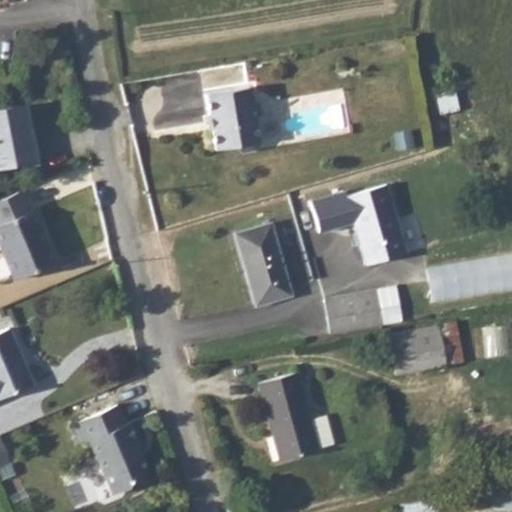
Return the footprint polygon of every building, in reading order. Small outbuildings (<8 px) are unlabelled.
[(248,88),(206,94),(215,151),(232,148),(239,153),(251,151),(257,144),(248,88)] [(0,169),(36,162),(24,105),(0,110),(0,169)] [(346,194),(310,204),(319,235),(354,225),(366,267),(407,255),(386,187),(347,198),(346,194)] [(20,192),(0,200),(0,246),(14,280),(55,264),(35,211),(29,213),(20,192)] [(273,224),(236,235),(257,306),(292,297),(273,224)] [(511,255),(430,262),(433,298),(511,291),(511,255)] [(396,287),(375,290),(382,327),(403,323),(396,287)] [(382,327),(375,290),(326,300),(333,336),(382,327)] [(443,324),(388,333),(395,376),(441,366),(463,363),(457,323),(443,324)] [(0,398),(35,384),(11,328),(0,332),(0,398)] [(297,373),(259,385),(280,463),(319,451),(297,373)] [(118,405),(74,423),(82,444),(90,440),(113,494),(128,488),(131,482),(149,474),(135,443),(140,441),(132,422),(126,424),(118,405)] [(320,446),(334,442),(327,415),(313,418),(320,446)] [(4,446),(0,447),(0,467),(11,463),(4,446)] [(511,506),(511,485),(493,485),(492,507),(511,506)]
